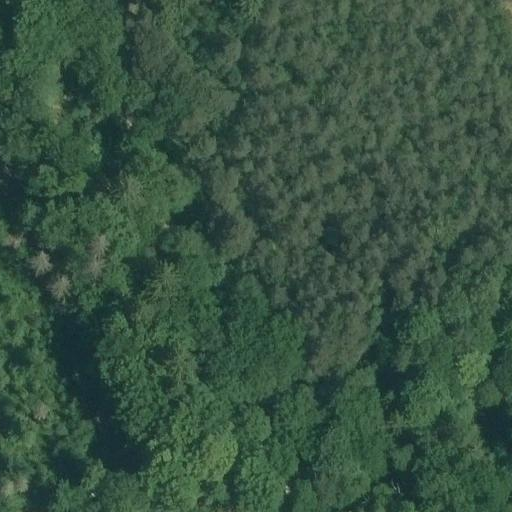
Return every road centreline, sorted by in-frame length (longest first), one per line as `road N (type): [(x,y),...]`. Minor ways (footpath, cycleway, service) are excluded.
road 1 (track): [(77,0),(271,452)]
road 2 (track): [(271,452),(511,318)]
road 3 (track): [(143,511),(271,452)]
